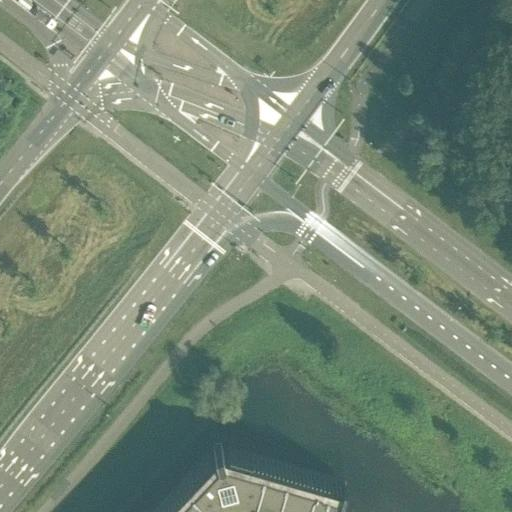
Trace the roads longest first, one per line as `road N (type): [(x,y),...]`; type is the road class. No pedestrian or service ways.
road 1 (secondary): [(0,494),(254,178)]
road 2 (secondary): [(254,178),(511,380)]
road 3 (secondary): [(511,295),(295,123)]
road 4 (secondary): [(107,58),(250,87)]
road 5 (secondary): [(295,123),(159,100)]
road 6 (secondary): [(250,87),(146,1)]
road 7 (secondary): [(159,100),(254,178)]
